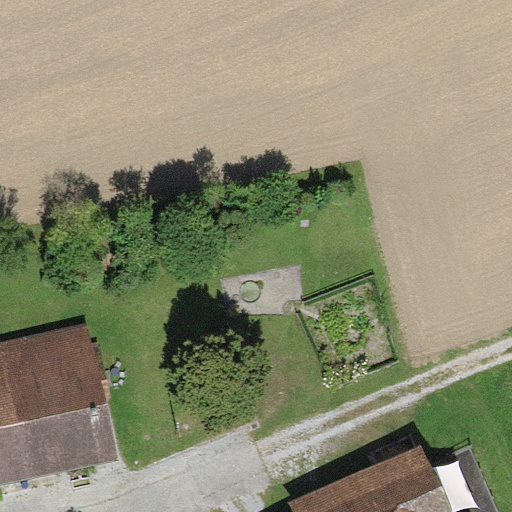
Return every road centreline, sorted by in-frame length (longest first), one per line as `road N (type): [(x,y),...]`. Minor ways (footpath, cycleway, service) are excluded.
road 1 (track): [(248,461),(511,360)]
road 2 (residential): [(75,511),(248,461)]
